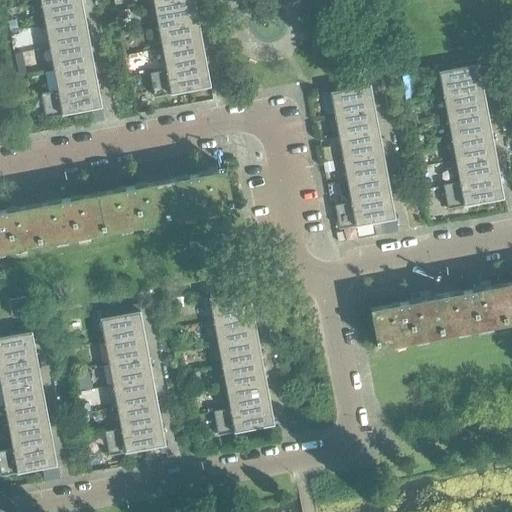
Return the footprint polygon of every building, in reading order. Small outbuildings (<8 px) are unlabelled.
[(85,15),(82,0),(41,0),(45,22),(85,15)] [(198,17),(194,0),(168,0),(154,3),(158,25),(198,17)] [(89,37),(85,15),(45,22),(49,45),(89,37)] [(202,40),(198,17),(158,25),(162,47),(202,40)] [(16,20),(9,21),(11,32),(18,31),(16,20)] [(93,59),(89,37),(49,45),(53,67),(93,59)] [(206,62),(202,40),(162,47),(166,69),(206,62)] [(383,63),(380,46),(364,49),(367,66),(383,63)] [(97,82),(93,59),(53,67),(57,88),(97,82)] [(211,85),(206,62),(166,69),(150,72),(155,95),(171,92),(211,85)] [(443,92),(483,85),(479,63),(439,70),(443,92)] [(102,105),(97,82),(57,88),(42,92),(46,116),(62,113),(102,105)] [(334,113),(374,105),(370,83),(330,91),(334,113)] [(487,107),(483,85),(443,92),(447,114),(487,107)] [(36,116),(32,97),(22,100),(26,118),(36,116)] [(338,135),(379,127),(374,105),(334,113),(338,135)] [(491,129),(487,107),(447,114),(451,137),(491,129)] [(383,150),(379,127),(338,135),(339,138),(340,142),(343,157),(383,150)] [(495,151),(491,129),(451,137),(455,159),(495,151)] [(426,133),(417,134),(419,144),(428,143),(426,133)] [(387,172),(383,150),(343,157),(347,179),(387,172)] [(499,174),(495,151),(455,159),(459,180),(499,174)] [(333,160),(323,162),(325,172),(335,170),(333,160)] [(162,179),(170,218),(234,206),(226,167),(194,173),(162,179)] [(391,194),(387,172),(347,179),(351,201),(391,194)] [(504,196),(499,174),(459,180),(443,183),(448,207),(463,204),(504,196)] [(98,191),(105,230),(170,218),(162,179),(130,185),(98,191)] [(66,197),(34,203),(41,242),(105,230),(98,191),(66,197)] [(395,217),(391,194),(351,201),(335,204),(340,227),(355,224),(395,217)] [(0,250),(41,242),(34,203),(2,210),(0,209),(0,250)] [(345,241),(343,233),(336,234),(338,243),(345,241)] [(511,280),(498,283),(506,322),(511,320),(511,280)] [(434,295),(441,334),(506,322),(498,283),(434,295)] [(213,319),(253,311),(249,289),(234,292),(233,286),(223,288),(224,294),(209,297),(213,319)] [(10,298),(13,316),(29,313),(26,295),(10,298)] [(441,334),(434,295),(371,307),(378,346),(441,334)] [(184,297),(174,299),(176,309),(186,307),(184,297)] [(105,339),(145,332),(140,310),(101,317),(105,339)] [(258,333),(253,311),(213,319),(218,341),(258,333)] [(0,358),(36,352),(32,330),(0,336),(0,358)] [(149,354),(145,332),(105,339),(109,361),(149,354)] [(262,356),(258,333),(218,341),(222,363),(262,356)] [(0,358),(0,379),(0,382),(40,374),(36,352),(0,358)] [(153,376),(149,354),(109,361),(113,383),(153,376)] [(266,378),(262,356),(222,363),(226,385),(266,378)] [(92,387),(89,371),(76,373),(79,389),(92,387)] [(201,372),(191,374),(192,381),(202,379),(201,372)] [(0,382),(5,404),(45,396),(40,374),(0,382)] [(157,398),(153,376),(113,383),(117,406),(157,398)] [(270,400),(266,378),(226,385),(230,407),(270,400)] [(5,404),(9,426),(49,419),(45,396),(5,404)] [(93,412),(91,398),(76,401),(78,414),(93,412)] [(161,420),(157,398),(117,406),(121,427),(161,420)] [(274,423),(270,400),(230,407),(214,410),(218,433),(234,430),(274,423)] [(49,419),(9,426),(13,448),(53,441),(49,419)] [(166,443),(161,420),(121,427),(106,430),(112,464),(127,461),(125,451),(166,443)] [(57,464),(53,441),(13,448),(0,450),(0,468),(1,474),(17,471),(57,464)]
